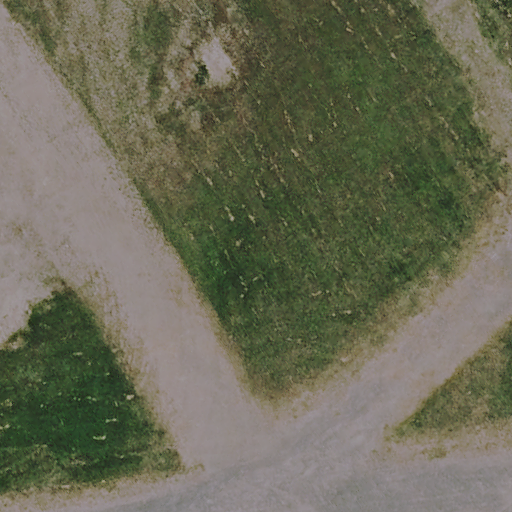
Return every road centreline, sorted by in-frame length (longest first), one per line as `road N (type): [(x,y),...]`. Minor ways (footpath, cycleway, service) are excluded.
road 1 (track): [(0,488),(511,463)]
road 2 (track): [(0,114),(250,472)]
